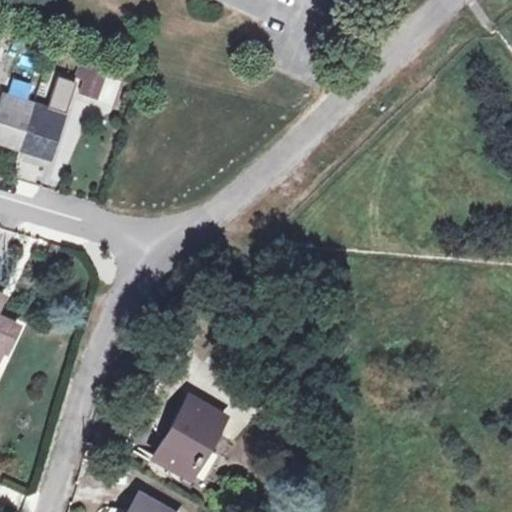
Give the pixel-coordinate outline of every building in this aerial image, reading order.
[(220,0),(261,18),(269,0),(220,0)] [(90,64),(81,61),(71,90),(80,93),(90,64)] [(108,70),(90,64),(80,93),(98,99),(108,70)] [(0,143),(19,150),(34,104),(4,94),(0,105),(0,143)] [(50,160),(65,114),(34,104),(19,150),(50,160)] [(62,258),(65,246),(53,242),(50,255),(62,258)] [(0,304),(3,297),(0,295),(0,354),(2,351),(6,353),(18,327),(0,319),(0,304)] [(188,398),(154,458),(186,475),(202,446),(208,449),(225,419),(188,398)] [(130,511),(167,511),(140,496),(130,511)]
